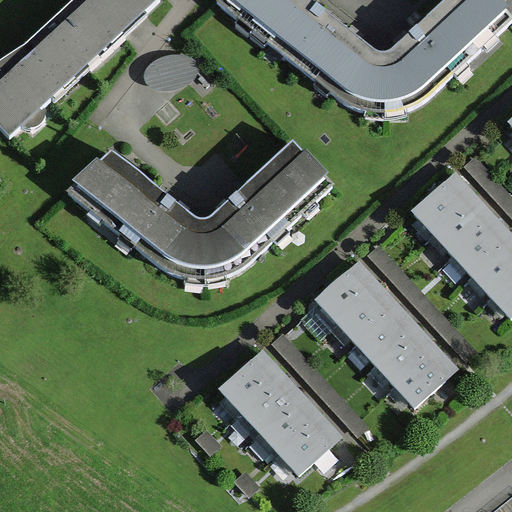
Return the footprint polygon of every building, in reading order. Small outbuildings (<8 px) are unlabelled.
[(0,84),(0,133),(10,143),(136,30),(165,3),(162,0),(88,0),(26,57),(0,73),(0,82),(1,84),(0,84)] [(389,56),(382,58),(373,57),(351,39),(302,0),(220,0),(216,4),(340,104),(359,114),(377,119),(389,120),(399,118),(416,112),(433,98),(511,24),(511,22),(490,0),(453,0),(405,43),(395,52),(389,56)] [(147,68),(159,96),(198,79),(185,51),(147,68)] [(206,225),(202,226),(197,225),(190,221),(179,212),(108,157),(65,196),(160,275),(171,281),(194,286),(203,287),(211,287),(229,282),(245,273),(334,193),(293,146),(224,211),(215,220),(206,225)] [(466,189),(456,178),(412,218),(508,322),(511,318),(511,238),(505,231),(485,209),(466,189)] [(360,268),(316,308),(410,410),(454,369),(446,361),(426,338),(407,318),(388,297),(369,277),(360,268)] [(264,356),(223,392),(296,476),(337,439),(329,430),(310,408),(291,386),(274,367),(264,356)] [(511,511),(511,499),(494,511),(511,511)]
